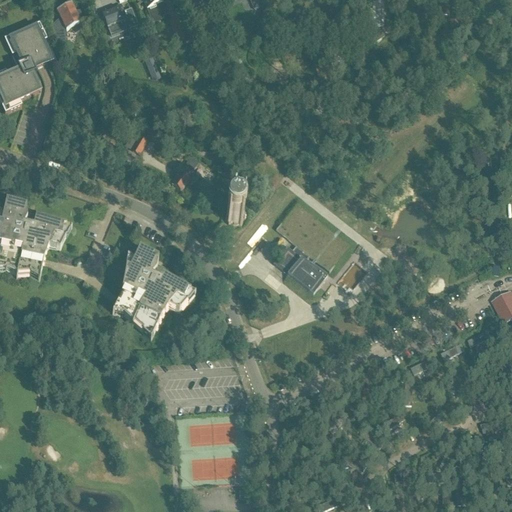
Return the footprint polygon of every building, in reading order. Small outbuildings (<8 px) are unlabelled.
[(135,0),(138,6),(144,4),(151,22),(151,23),(152,25),(164,20),(163,18),(168,16),(162,0),(135,0)] [(256,0),(249,0),(253,11),(260,9),(256,0)] [(71,6),(58,13),(61,19),(52,27),(58,45),(66,44),(66,39),(67,39),(66,32),(70,30),(75,36),(86,26),(80,12),(74,13),(71,6)] [(112,13),(102,17),(108,30),(112,39),(131,31),(139,28),(132,11),(124,14),(121,7),(111,11),(112,13)] [(170,23),(176,43),(185,40),(187,46),(192,44),(183,24),(182,20),(177,22),(177,21),(170,23)] [(40,25),(14,36),(5,41),(20,75),(8,80),(6,75),(0,77),(0,106),(5,118),(22,110),(19,104),(39,95),(31,79),(37,77),(35,71),(42,67),(51,63),(42,44),(48,41),(40,25)] [(154,131),(146,127),(131,153),(140,158),(148,143),(147,143),(154,131)] [(175,180),(177,182),(172,188),(181,194),(186,188),(188,190),(192,184),(187,180),(199,165),(191,159),(175,180)] [(298,206),(276,232),(296,248),(292,253),(306,263),(309,258),(329,274),(350,247),(298,206)] [(17,279),(30,278),(30,279),(39,284),(43,263),(45,257),(49,250),(60,253),(66,241),(67,241),(72,232),(43,226),(36,222),(34,231),(24,229),(27,223),(27,211),(6,207),(4,217),(0,216),(0,273),(6,273),(17,279)] [(226,218),(226,219),(226,221),(227,222),(227,223),(228,224),(229,225),(231,226),(232,226),(233,227),(235,227),(236,227),(238,226),(239,226),(240,225),(242,224),(243,223),(243,222),(244,220),(244,219),(244,218),(244,216),(244,215),(243,214),(244,212),(242,210),(241,210),(239,209),(238,209),(237,208),(235,208),(233,208),(232,209),(231,209),(229,210),(228,211),(227,212),(227,213),(226,215),(226,216),(226,218)] [(287,249),(273,266),(288,278),(313,298),(320,289),(300,273),(308,264),(306,263),(302,260),(292,253),(287,249)] [(125,318),(143,334),(143,336),(151,342),(163,316),(169,310),(179,315),(187,305),(188,305),(195,297),(169,285),(162,280),(160,284),(151,279),(156,274),(158,263),(140,254),(135,264),(128,260),(126,270),(127,271),(122,299),(121,301),(113,317),(123,318),(125,318)] [(511,321),(511,298),(511,297),(494,306),(504,326),(511,321)] [(252,493),(239,493),(239,502),(252,501),(252,493)]
